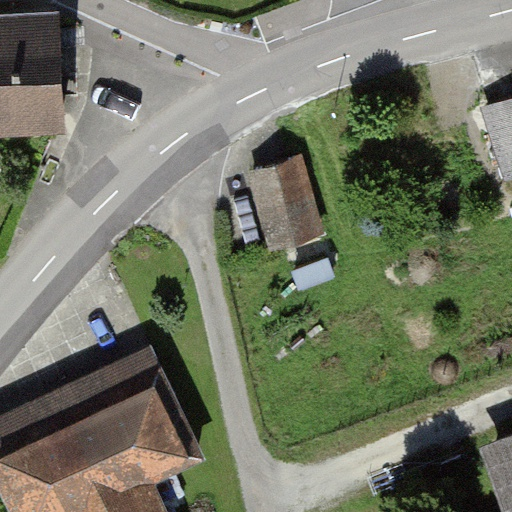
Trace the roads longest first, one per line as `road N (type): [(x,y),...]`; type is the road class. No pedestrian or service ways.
road 1 (track): [(267,511),(206,235),(175,143)]
road 2 (tertiary): [(511,13),(357,54),(261,92),(175,143)]
road 3 (track): [(266,508),(511,395)]
road 4 (tertiary): [(175,143),(117,194),(0,329)]
road 5 (residential): [(175,143),(132,64),(78,5),(58,0)]
